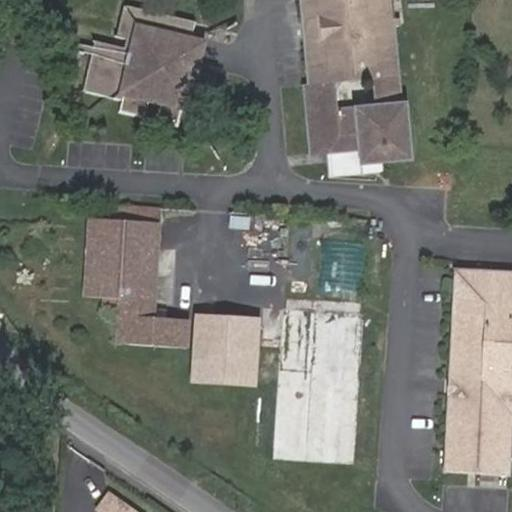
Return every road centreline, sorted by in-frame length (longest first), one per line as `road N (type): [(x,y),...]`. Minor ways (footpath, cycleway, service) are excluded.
road 1 (unknown): [(412,211),(402,470),(442,511)]
road 2 (unknown): [(279,189),(0,172)]
road 3 (tertiary): [(0,355),(14,376),(217,511)]
road 4 (unknown): [(279,189),(267,67),(273,0)]
road 5 (unknown): [(412,211),(279,189)]
